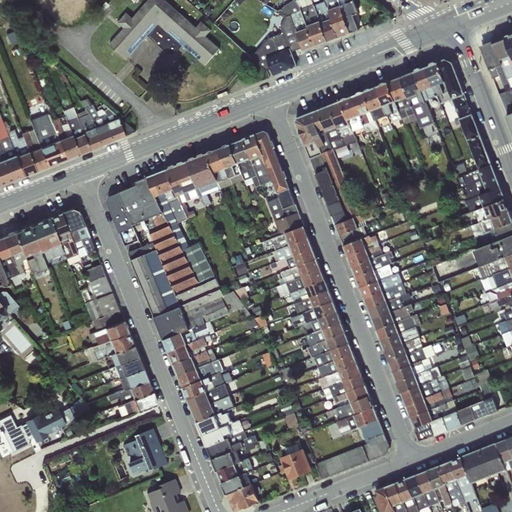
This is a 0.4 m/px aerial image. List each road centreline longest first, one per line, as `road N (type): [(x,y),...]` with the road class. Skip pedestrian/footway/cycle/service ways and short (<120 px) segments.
road 1 (residential): [(413,463),(274,96)]
road 2 (residential): [(76,171),(223,511)]
road 3 (secondary): [(76,171),(274,96)]
road 4 (secondary): [(274,96),(442,25)]
road 5 (secondary): [(511,168),(472,65),(442,25)]
road 6 (residential): [(291,511),(413,463)]
